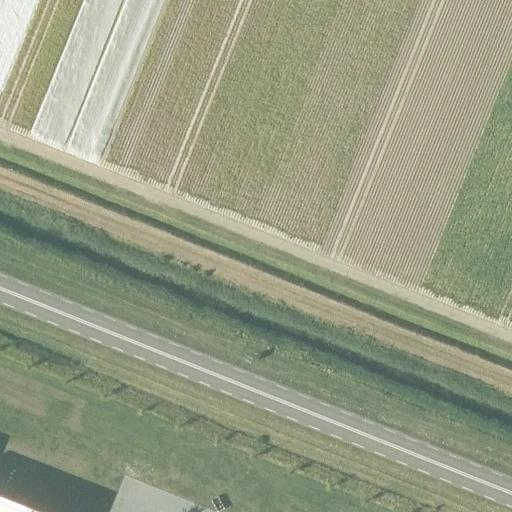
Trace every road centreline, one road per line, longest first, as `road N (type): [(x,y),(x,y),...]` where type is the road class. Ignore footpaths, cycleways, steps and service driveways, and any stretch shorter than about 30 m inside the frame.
road 1 (primary): [(0,288),(511,493)]
road 2 (track): [(511,381),(0,177)]
